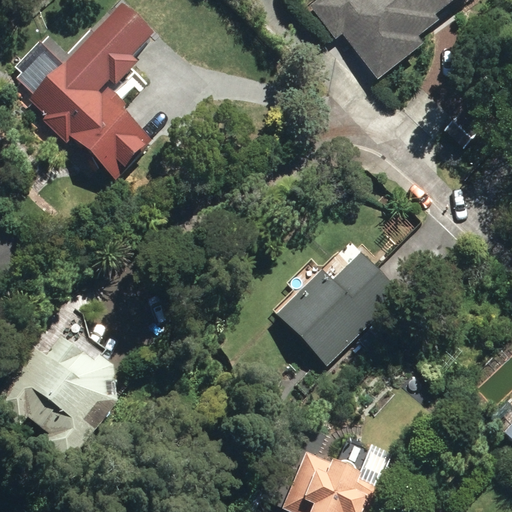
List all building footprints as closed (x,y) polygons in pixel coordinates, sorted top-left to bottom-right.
[(320,0),(307,11),(333,45),(338,41),(373,88),(416,54),(412,48),(432,33),(428,27),(465,0),(320,0)] [(75,140),(114,181),(149,147),(112,109),(119,102),(75,57),(25,105),(68,148),(75,140)] [(342,240),(270,310),(323,365),(396,295),(342,240)] [(43,445),(67,465),(118,404),(115,370),(77,337),(39,345),(0,393),(0,414),(19,427),(29,416),(52,435),(43,445)] [(370,511),(376,500),(361,493),(367,479),(369,475),(342,463),(340,467),(313,455),(288,511),(370,511)]
